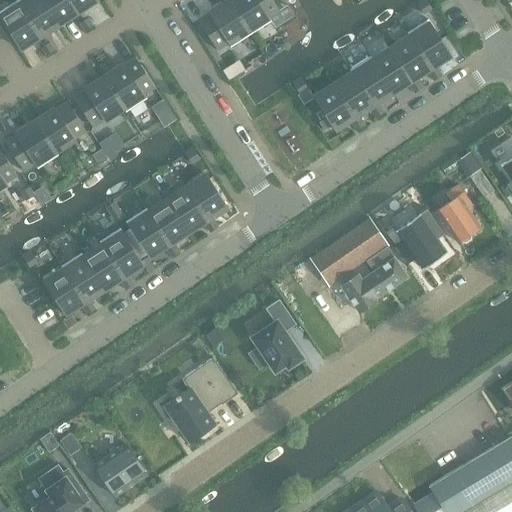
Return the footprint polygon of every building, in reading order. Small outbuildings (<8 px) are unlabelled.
[(59,25),(42,0),(18,0),(16,1),(39,37),(59,25)] [(78,12),(69,0),(42,0),(59,25),(78,12)] [(69,0),(78,12),(97,0),(69,0)] [(279,11),(272,0),(230,0),(229,1),(251,35),(271,22),(268,18),(279,11)] [(39,37),(16,1),(0,11),(0,19),(19,50),(39,37)] [(251,35),(229,1),(198,21),(217,51),(228,44),(230,48),(251,35)] [(428,4),(427,1),(418,7),(423,15),(432,10),(428,4)] [(93,27),(88,18),(79,24),(85,32),(93,27)] [(430,24),(428,20),(408,33),(410,37),(431,69),(451,56),(430,24)] [(410,37),(408,33),(407,33),(410,37),(391,49),(411,81),(431,69),(410,37)] [(41,48),(46,57),(55,51),(49,43),(41,48)] [(411,81),(391,49),(373,61),(370,57),(369,57),(372,61),(392,93),(411,81)] [(372,61),(369,57),(350,70),(353,74),(373,106),(392,93),(372,61)] [(136,58),(104,78),(126,112),(147,99),(144,95),(155,88),(136,58)] [(245,71),(239,61),(228,68),(233,77),(245,71)] [(228,68),(223,71),(228,81),(233,77),(228,68)] [(428,74),(433,82),(442,77),(436,68),(428,74)] [(353,74),(350,70),(352,74),(333,86),(354,118),(373,106),(353,74)] [(126,112),(104,78),(73,98),(93,128),(123,109),(126,113),(126,112)] [(308,89),(302,81),(294,86),(299,95),(308,89)] [(409,86),(414,94),(422,89),(417,81),(409,86)] [(354,118),(333,86),(313,99),(334,131),(354,118)] [(67,102),(36,122),(55,153),(86,132),(67,102)] [(370,111),(376,119),(384,114),(379,105),(370,111)] [(176,121),(171,114),(166,117),(170,124),(176,121)] [(351,123),(356,131),(365,126),(359,118),(351,123)] [(55,153),(36,122),(4,142),(24,172),(35,165),(37,169),(56,157),(54,153),(55,153)] [(333,151),(341,145),(336,136),(327,142),(333,151)] [(106,139),(99,143),(107,156),(114,152),(106,139)] [(0,187),(17,177),(0,150),(0,187)] [(101,150),(93,156),(99,166),(108,160),(101,150)] [(194,151),(186,156),(191,164),(199,159),(194,151)] [(511,157),(500,166),(501,167),(502,166),(511,180),(511,157)] [(480,182),(466,161),(456,167),(470,188),(480,182)] [(186,188),(207,220),(227,207),(207,175),(186,188)] [(436,211),(458,243),(460,242),(461,243),(465,244),(471,240),(471,235),(480,228),(467,209),(472,206),(458,186),(446,193),(450,201),(436,211)] [(34,196),(29,188),(20,193),(26,201),(34,196)] [(167,201),(188,232),(207,220),(186,188),(167,201)] [(146,209),(168,245),(188,232),(167,201),(149,213),(146,209)] [(105,208),(111,216),(119,210),(114,202),(105,208)] [(146,209),(125,222),(148,258),(168,245),(146,209)] [(111,216),(116,224),(124,219),(119,210),(111,216)] [(418,214),(395,230),(422,269),(446,253),(437,240),(444,235),(427,211),(419,215),(418,214)] [(375,300),(392,288),(407,278),(394,259),(396,258),(388,246),(369,219),(310,260),(324,279),(330,284),(366,260),(367,261),(366,262),(373,272),(360,280),(357,276),(342,287),(359,313),(376,302),(375,300)] [(204,225),(209,234),(218,228),(212,220),(204,225)] [(120,229),(100,242),(123,277),(143,265),(120,229)] [(82,253),(81,254),(104,290),(123,277),(100,242),(99,242),(102,246),(84,257),(82,253)] [(166,250),(171,258),(179,253),(174,244),(166,250)] [(32,254),(24,260),(29,268),(37,263),(32,254)] [(81,254),(61,266),(84,302),(104,290),(81,254)] [(63,271),(44,283),(64,315),(84,302),(61,266),(61,267),(63,271)] [(120,282),(125,291),(134,285),(128,277),(120,282)] [(298,325),(281,300),(267,309),(277,323),(254,339),(277,373),(288,365),(290,369),(304,359),(286,333),(298,325)] [(82,307),(87,315),(95,310),(90,302),(82,307)] [(217,328),(207,336),(214,347),(225,340),(217,328)] [(175,398),(164,406),(189,442),(215,424),(208,413),(221,404),(222,405),(238,394),(213,358),(182,379),(189,389),(179,396),(178,395),(175,397),(175,398)] [(129,436),(119,421),(108,428),(118,443),(129,436)] [(59,446),(53,437),(50,433),(40,440),(43,444),(49,453),(59,446)] [(72,433),(61,441),(71,455),(82,448),(72,433)] [(428,487),(433,494),(412,506),(416,511),(511,511),(511,439),(510,437),(428,487)] [(115,497),(147,476),(125,444),(94,465),(106,483),(104,485),(108,492),(111,491),(115,497)] [(89,501),(68,471),(64,473),(58,465),(38,480),(51,498),(33,511),(73,511),(89,501)] [(356,507),(348,511),(409,511),(400,499),(387,508),(379,496),(365,506),(359,511),(356,507)]
